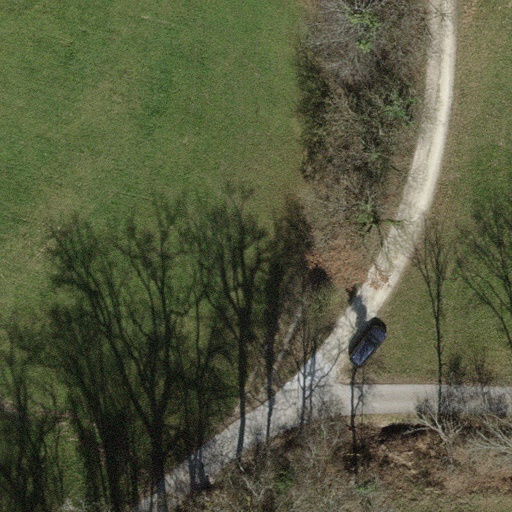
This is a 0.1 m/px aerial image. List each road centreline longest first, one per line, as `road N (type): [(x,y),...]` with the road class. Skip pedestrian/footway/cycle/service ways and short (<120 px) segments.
road 1 (track): [(240,440),(324,233),(345,68),(336,0)]
road 2 (track): [(444,0),(443,93),(418,203),(386,277),(307,404)]
road 3 (track): [(151,511),(240,440),(307,404),(511,401)]
